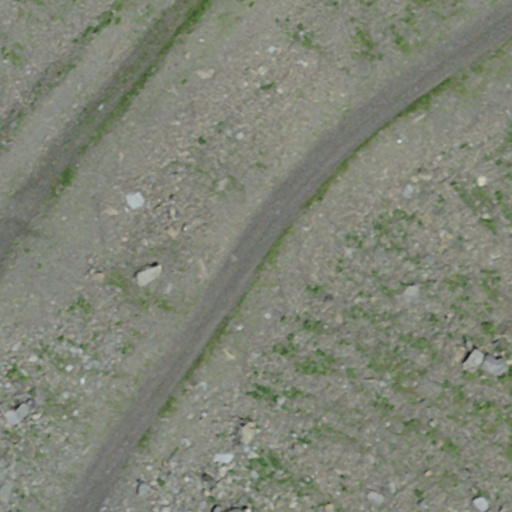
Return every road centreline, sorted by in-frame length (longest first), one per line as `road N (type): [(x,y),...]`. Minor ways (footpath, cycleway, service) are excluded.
road 1 (track): [(112,511),(368,135),(511,38)]
road 2 (track): [(211,0),(0,255)]
